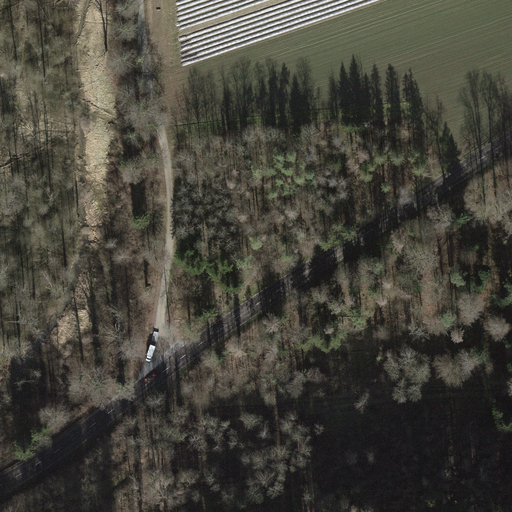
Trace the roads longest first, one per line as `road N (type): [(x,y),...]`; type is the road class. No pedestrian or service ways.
road 1 (tertiary): [(511,138),(254,305),(0,485)]
road 2 (track): [(89,511),(134,464),(208,464),(234,450),(270,407),(511,385)]
road 3 (track): [(167,369),(158,335),(172,205),(140,0)]
road 4 (track): [(270,407),(198,410),(159,375)]
